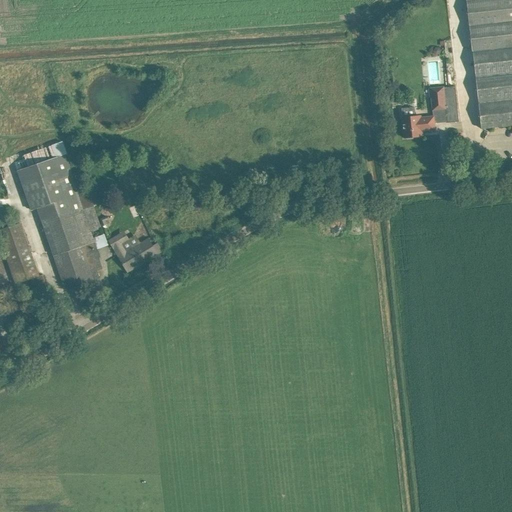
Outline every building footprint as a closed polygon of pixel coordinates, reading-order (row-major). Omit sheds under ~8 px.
[(511,0),(467,0),(481,128),(511,125),(511,0)] [(322,74),(298,81),(315,123),(336,116),(322,74)] [(455,86),(444,87),(430,88),(433,110),(445,109),(446,123),(459,122),(455,86)] [(238,116),(200,131),(219,173),(268,151),(260,134),(282,125),(286,133),(293,130),(279,97),(236,110),(238,116)] [(419,118),(419,116),(402,117),(404,138),(421,136),(420,131),(435,130),(434,116),(419,118)] [(78,191),(70,167),(66,154),(18,170),(32,210),(38,208),(66,289),(99,278),(97,270),(102,268),(98,257),(100,257),(91,231),(101,228),(93,206),(94,206),(88,188),(78,191)] [(144,214),(153,210),(147,197),(138,201),(144,214)] [(9,219),(0,222),(0,235),(16,283),(33,277),(39,276),(21,223),(19,224),(17,216),(9,219)] [(127,240),(122,233),(109,241),(128,272),(144,262),(143,259),(148,256),(150,259),(157,254),(148,239),(141,243),(136,235),(127,240)]
